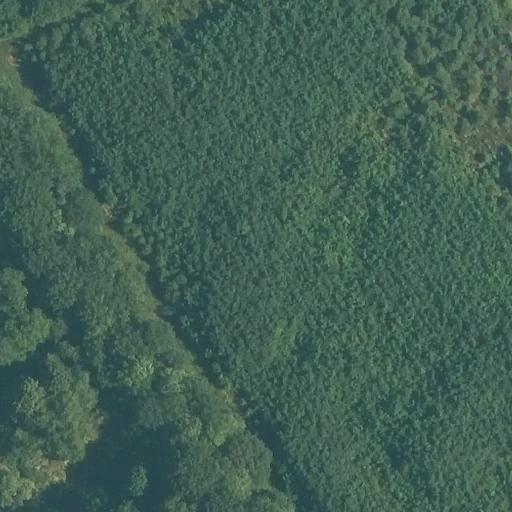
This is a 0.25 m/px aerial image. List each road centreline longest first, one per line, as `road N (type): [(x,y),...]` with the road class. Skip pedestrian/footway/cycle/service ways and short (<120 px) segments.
road 1 (track): [(287,511),(0,52)]
road 2 (track): [(113,0),(0,52)]
